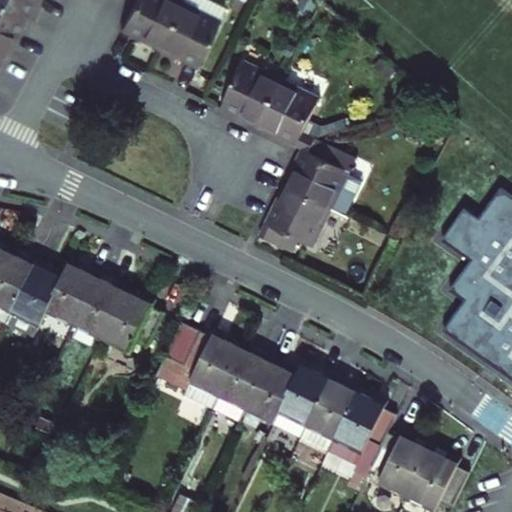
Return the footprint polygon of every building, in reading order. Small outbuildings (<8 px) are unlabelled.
[(0,0),(20,11),(23,4),(25,0),(0,0)] [(0,0),(0,41),(4,34),(9,23),(13,25),(20,11),(0,0)] [(154,37),(171,0),(124,0),(114,22),(122,26),(129,29),(131,25),(154,37)] [(196,8),(179,0),(171,0),(154,37),(176,48),(174,52),(182,55),(189,59),(213,11),(198,4),(196,8)] [(218,0),(179,0),(196,8),(198,4),(213,11),(218,0)] [(254,113),(273,74),(251,63),(253,59),(237,51),(214,99),(229,106),(231,102),(242,108),(254,113)] [(295,84),(273,74),(254,113),(265,119),(276,125),(274,129),(294,138),(301,125),(296,123),(313,88),(297,80),(295,84)] [(280,177),(320,197),(331,175),(335,177),(349,149),(301,125),(294,138),(287,153),(291,155),(286,166),(280,177)] [(511,190),(491,176),(470,205),(456,195),(433,226),(463,247),(442,277),(456,287),(435,317),(511,371),(511,190)] [(309,219),(320,197),(280,177),(275,189),(269,200),(265,198),(252,225),(299,249),(313,221),(309,219)] [(12,247),(1,241),(0,243),(0,293),(7,297),(30,251),(22,248),(14,244),(12,247)] [(38,256),(30,251),(7,297),(35,311),(42,296),(56,268),(45,263),(47,260),(38,256)] [(63,253),(56,268),(42,296),(70,310),(87,276),(92,264),(84,260),(76,256),(75,259),(63,253)] [(100,268),(92,264),(87,276),(70,310),(97,323),(112,292),(118,280),(107,275),(108,272),(100,268)] [(132,287),(118,280),(112,292),(97,323),(125,337),(127,333),(140,339),(150,317),(156,305),(144,299),(146,294),(132,287)] [(35,311),(7,297),(2,308),(29,322),(35,311)] [(222,363),(235,338),(220,331),(206,324),(204,329),(192,323),(175,356),(158,347),(148,365),(178,380),(185,366),(214,380),(222,363)] [(245,344),(235,338),(222,363),(214,380),(241,394),(248,380),(263,349),(255,345),(247,341),(245,344)] [(271,353),(263,349),(248,380),(241,394),(268,407),(274,397),(289,365),(278,360),(280,357),(271,353)] [(306,359),(295,354),(289,365),(274,397),(301,410),(324,364),(316,360),(307,356),(306,359)] [(332,368),(324,364),(301,410),(328,424),(349,381),(339,375),(340,372),(332,368)] [(214,380),(185,366),(178,380),(176,384),(205,398),(214,380)] [(241,394),(214,380),(205,398),(232,412),(241,394)] [(364,388),(349,381),(328,424),(357,438),(359,433),(371,439),(379,423),(388,405),(376,399),(378,395),(364,388)] [(391,429),(379,423),(371,439),(368,445),(362,457),(374,463),(372,467),(401,482),(407,469),(422,439),(407,432),(393,425),(391,429)] [(436,446),(422,439),(407,469),(401,482),(429,496),(431,491),(443,497),(460,463),(448,457),(450,453),(436,446)]
